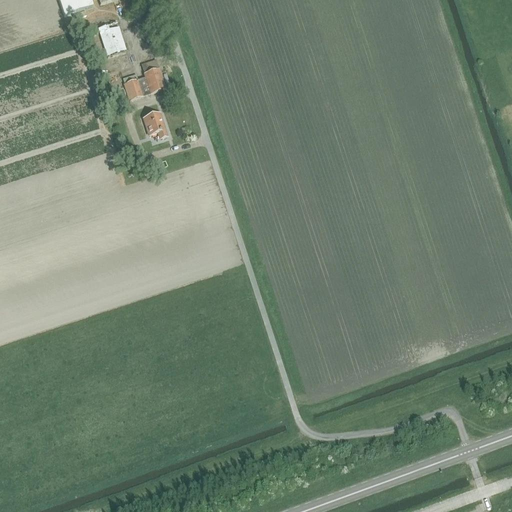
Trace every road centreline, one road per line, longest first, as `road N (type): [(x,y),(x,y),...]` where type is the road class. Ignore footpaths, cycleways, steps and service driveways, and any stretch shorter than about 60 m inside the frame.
road 1 (unclassified): [(468,452),(449,410),(356,437),(321,436),(300,424),(161,0)]
road 2 (secondary): [(305,511),(468,452)]
